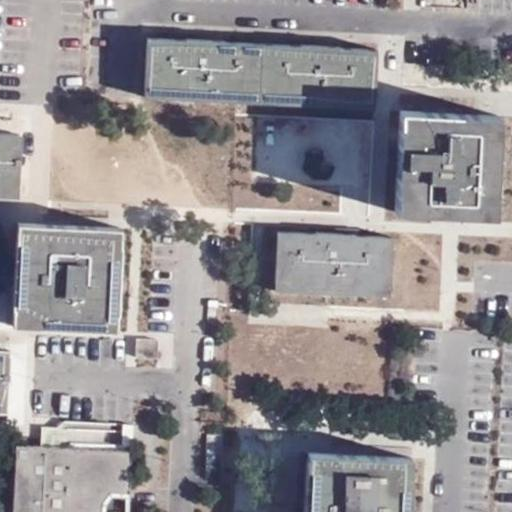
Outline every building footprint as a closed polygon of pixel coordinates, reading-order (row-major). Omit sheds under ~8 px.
[(209,41),(149,38),(146,100),(202,102),(267,105),(270,44),(209,41)] [(331,46),(270,44),(267,105),(378,110),(381,48),(331,46)] [(495,216),(499,116),(450,114),(399,112),(395,212),(495,216)] [(23,136),(0,135),(0,197),(19,199),(23,136)] [(13,328),(115,334),(122,231),(81,229),(19,225),(13,328)] [(346,234),(279,231),(277,292),(389,297),(392,236),(346,234)] [(161,342),(141,341),(139,365),(159,366),(161,342)] [(0,412),(12,413),(14,352),(0,351),(0,412)] [(133,511),(135,472),(118,451),(19,446),(15,511),(133,511)] [(137,452),(118,451),(135,472),(137,452)] [(406,511),(409,457),(364,455),(310,453),(307,511),(406,511)]
